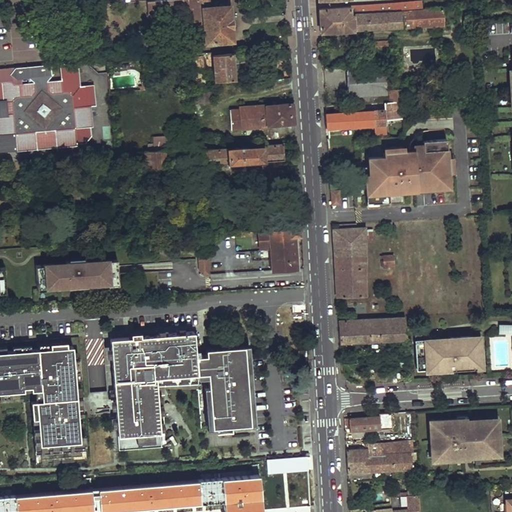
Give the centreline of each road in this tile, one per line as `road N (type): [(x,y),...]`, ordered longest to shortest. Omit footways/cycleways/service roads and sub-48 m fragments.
road 1 (tertiary): [(325,401),(301,0)]
road 2 (unknown): [(313,216),(461,207),(462,111)]
road 3 (residential): [(325,401),(511,390)]
